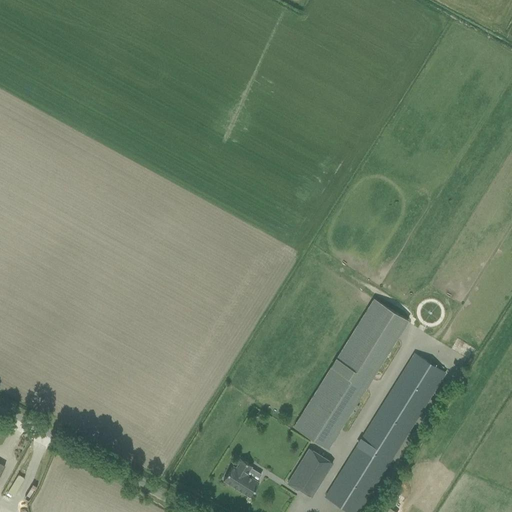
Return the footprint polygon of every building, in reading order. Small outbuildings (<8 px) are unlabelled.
[(327,448),(407,320),(373,298),(293,427),(327,448)] [(415,353),(325,497),(349,511),(357,511),(445,372),(415,353)] [(303,463),(295,476),(302,480),(297,488),(311,497),(332,463),(309,448),(301,462),(303,463)] [(232,465),(223,480),(249,497),(259,482),(247,474),(252,466),(241,459),(235,467),(232,465)] [(13,496),(23,478),(19,476),(8,493),(13,496)]
